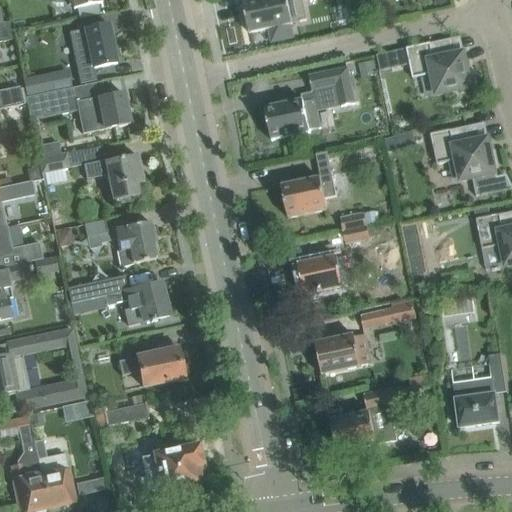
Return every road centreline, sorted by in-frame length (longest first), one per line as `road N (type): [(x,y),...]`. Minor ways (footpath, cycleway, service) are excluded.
road 1 (residential): [(275,511),(184,77)]
road 2 (residential): [(184,77),(492,15)]
road 3 (tertiary): [(511,485),(278,511)]
